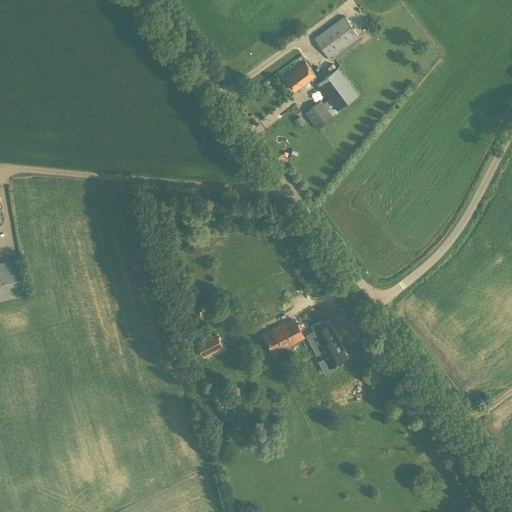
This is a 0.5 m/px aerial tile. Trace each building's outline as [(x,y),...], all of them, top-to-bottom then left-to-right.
[(344,16),(314,38),(331,60),(335,57),(334,55),(359,36),(344,16)] [(305,61),(284,77),(294,90),(315,75),(305,61)] [(329,98),(323,103),(321,100),(305,112),(317,128),(333,117),(328,110),(334,105),(337,110),(358,94),(338,67),(317,83),(329,98)] [(18,259),(0,263),(0,300),(27,293),(18,259)] [(297,316),(264,331),(274,353),(307,338),(297,316)] [(314,331),(307,335),(316,353),(322,350),(325,357),(329,365),(341,359),(345,357),(328,324),(325,325),(314,331)] [(197,341),(205,356),(223,347),(216,333),(211,335),(209,331),(200,335),(202,339),(197,341)]
